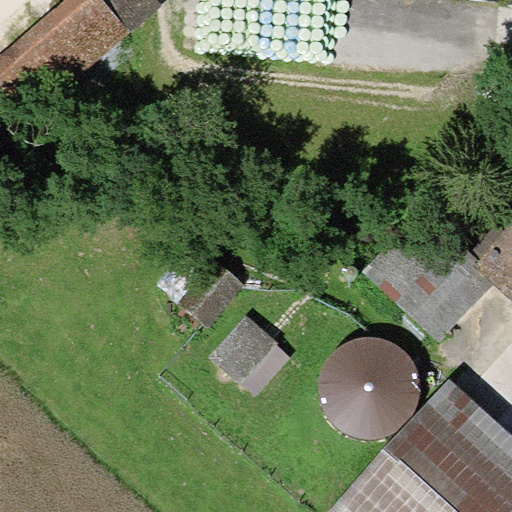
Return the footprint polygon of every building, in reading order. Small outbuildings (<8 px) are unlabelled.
[(125,40),(90,2),(0,78),(0,96),(26,125),(125,40)] [(511,230),(483,263),(511,289),(511,230)] [(432,344),(488,282),(454,252),(384,260),(364,281),(432,344)] [(181,308),(201,325),(230,292),(209,274),(181,308)] [(210,363),(249,398),(282,361),(242,326),(210,363)] [(511,511),(511,456),(455,405),(357,511),(511,511)]
